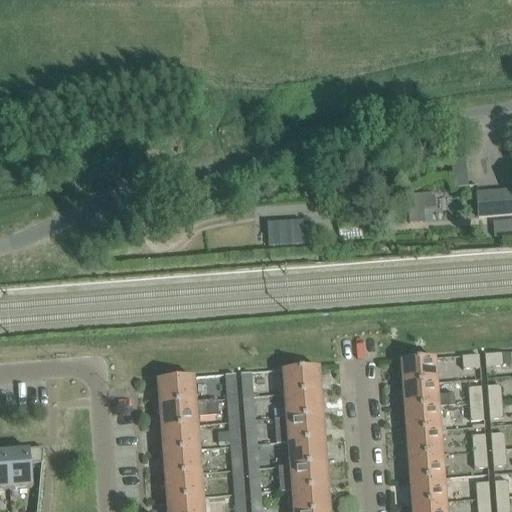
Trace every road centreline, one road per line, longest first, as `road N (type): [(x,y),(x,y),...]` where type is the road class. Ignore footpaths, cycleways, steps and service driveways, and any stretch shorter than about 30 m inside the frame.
road 1 (unclassified): [(0,248),(221,167),(511,106)]
road 2 (residential): [(371,511),(359,363)]
road 3 (residential): [(107,511),(97,385),(88,376)]
